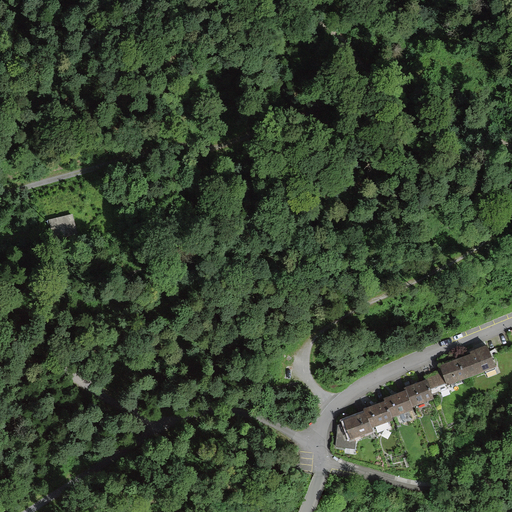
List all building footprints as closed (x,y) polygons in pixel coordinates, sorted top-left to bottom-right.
[(72,215),(49,221),(54,238),(76,233),(72,215)] [(493,370),(486,354),(455,366),(461,382),(493,370)] [(461,382),(453,367),(423,381),(431,397),(461,382)] [(431,397),(423,381),(404,389),(411,406),(431,397)] [(403,386),(385,393),(392,413),(411,406),(404,389),(403,386)] [(392,413),(385,395),(366,402),(375,425),(394,417),(392,413)] [(375,425),(366,406),(346,415),(340,441),(357,444),(358,433),(375,425)]
